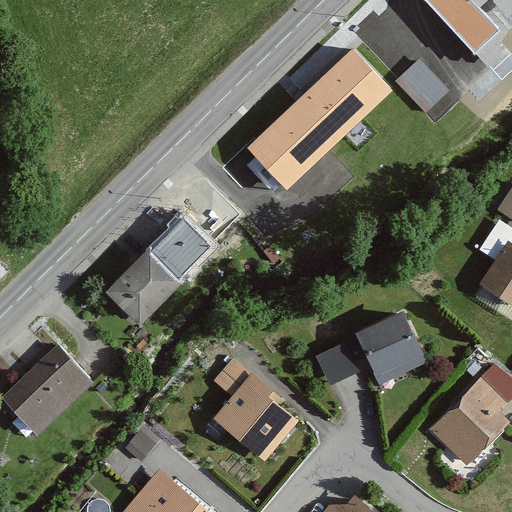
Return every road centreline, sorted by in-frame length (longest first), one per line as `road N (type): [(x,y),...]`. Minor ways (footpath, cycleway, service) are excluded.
road 1 (secondary): [(326,0),(0,319)]
road 2 (residential): [(277,511),(332,458),(358,455),(423,511)]
